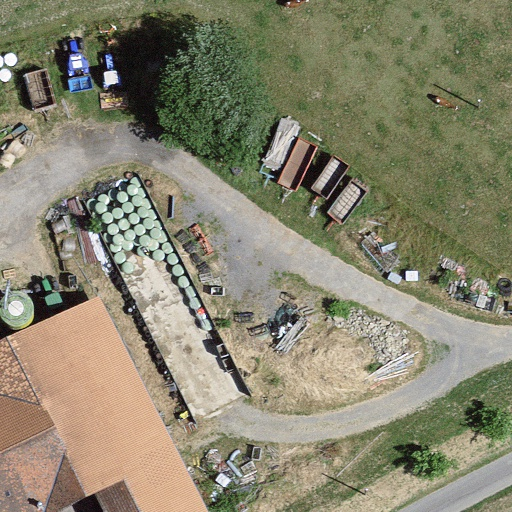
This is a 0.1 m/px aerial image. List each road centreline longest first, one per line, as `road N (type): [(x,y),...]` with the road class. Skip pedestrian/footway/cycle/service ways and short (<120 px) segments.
road 1 (track): [(0,188),(109,147),(168,161),(297,247),(439,314),(511,327)]
road 2 (track): [(511,335),(372,410),(265,409),(220,433)]
